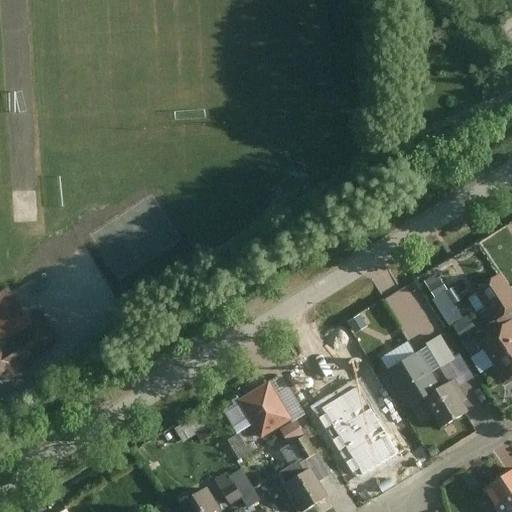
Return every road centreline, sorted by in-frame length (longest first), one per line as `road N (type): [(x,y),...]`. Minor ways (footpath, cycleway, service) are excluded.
road 1 (residential): [(511,168),(200,371)]
road 2 (residential): [(0,489),(200,371)]
road 3 (residential): [(381,506),(511,428)]
